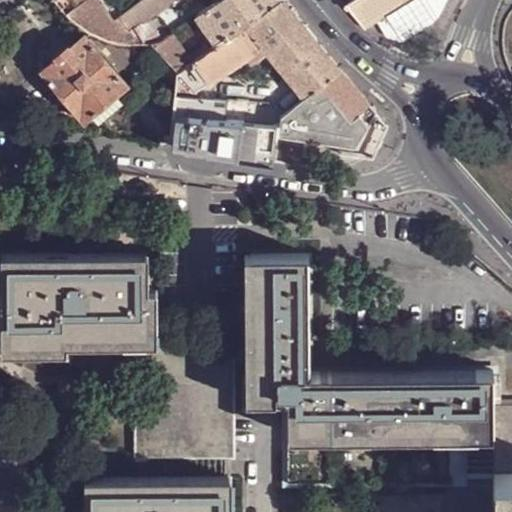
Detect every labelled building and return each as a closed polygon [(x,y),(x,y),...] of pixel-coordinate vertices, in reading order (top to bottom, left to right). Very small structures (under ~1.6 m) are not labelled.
[(108,41),(115,31),(85,1),(84,0),(54,0),(53,1),(69,19),(87,30),(108,41)] [(139,0),(120,15),(130,29),(133,26),(147,16),(170,0),(139,0)] [(320,44),(283,0),(282,0),(216,44),(211,48),(197,57),(192,60),(208,82),(242,60),(252,54),(263,46),(266,50),(286,73),(320,44)] [(282,0),(219,0),(215,3),(196,16),(216,44),(282,0)] [(366,0),(351,10),(369,29),(381,22),(417,0),(366,0)] [(451,0),(417,0),(381,22),(391,35),(407,43),(442,29),(451,0)] [(156,30),(147,16),(133,26),(143,40),(156,30)] [(187,33),(182,25),(172,33),(176,39),(187,33)] [(133,57),(133,43),(108,41),(87,30),(85,32),(118,70),(133,57)] [(50,60),(75,40),(67,31),(60,37),(49,45),(42,51),(50,60)] [(47,44),(49,45),(60,37),(58,34),(58,31),(55,32),(48,35),(45,42),(47,44)] [(42,68),(85,119),(91,113),(117,92),(127,83),(118,70),(85,32),(75,40),(50,60),(42,68)] [(178,70),(192,60),(176,39),(172,33),(162,40),(152,42),(178,70)] [(211,48),(206,41),(192,50),(197,57),(211,48)] [(152,57),(152,42),(140,44),(133,43),(133,57),(152,57)] [(339,67),(320,44),(286,73),(305,96),(322,83),(339,67)] [(263,46),(252,54),(255,57),(266,50),(263,46)] [(255,57),(252,54),(242,60),(245,64),(255,57)] [(192,60),(178,70),(178,73),(195,91),(208,82),(192,60)] [(339,67),(322,83),(351,119),(369,104),(339,67)] [(178,73),(175,95),(200,96),(195,91),(178,73)] [(278,135),(353,146),(367,125),(359,114),(351,119),(322,83),(305,96),(280,117),(278,135)] [(124,100),(117,92),(91,113),(98,122),(124,100)] [(172,138),(185,140),(184,144),(268,156),(271,131),(222,125),(225,99),(203,97),(200,96),(175,95),(172,138)] [(268,156),(274,157),(278,135),(280,117),(272,124),(271,131),(268,156)] [(256,248),(258,395),(291,395),(291,365),(314,365),(312,247),(256,248)] [(13,252),(15,342),(67,342),(67,333),(136,332),(156,332),(156,330),(156,296),(148,295),(147,249),(13,252)] [(240,329),(156,330),(156,332),(136,332),(151,341),(228,340),(240,329)] [(228,340),(230,437),(244,448),(240,329),(228,340)] [(151,439),(151,341),(136,332),(139,449),(151,439)] [(228,340),(151,341),(151,439),(230,437),(228,340)] [(497,362),(314,365),(291,365),(291,395),(292,422),(456,420),(497,420),(499,397),(497,362)] [(511,396),(499,397),(497,420),(499,466),(506,466),(511,466),(511,396)] [(457,473),(456,420),(292,422),(293,474),(457,473)] [(230,437),(151,439),(139,449),(244,448),(230,437)] [(0,511),(26,511),(26,461),(0,461),(0,511)] [(230,511),(229,474),(95,476),(95,511),(230,511)]
